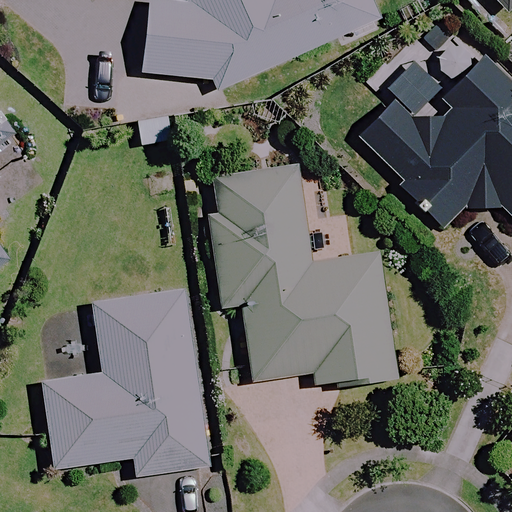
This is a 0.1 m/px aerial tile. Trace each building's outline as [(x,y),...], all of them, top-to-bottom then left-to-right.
[(152,5),(143,71),(213,80),(218,91),(380,29),(369,0),(187,0),(191,10),(152,5)] [(511,2),(511,0),(495,0),(503,10),(511,2)] [(511,89),(485,62),(448,99),(424,76),(359,143),(445,227),(480,191),(511,221),(511,89)] [(0,173),(0,171),(28,150),(0,114),(0,265),(10,258),(0,244),(0,185),(6,181),(0,173)] [(309,264),(300,169),(212,178),(226,319),(248,316),(255,381),(317,375),(318,387),(394,379),(382,257),(309,264)] [(212,468),(187,292),(96,305),(106,376),(44,385),(56,470),(133,459),(136,478),(212,468)]
